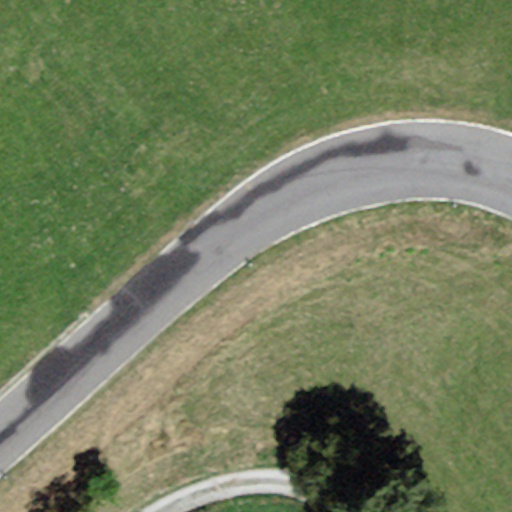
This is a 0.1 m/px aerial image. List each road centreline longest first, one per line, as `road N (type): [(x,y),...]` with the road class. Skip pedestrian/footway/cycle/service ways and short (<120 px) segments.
road 1 (unclassified): [(511,178),(450,164),(379,168),(287,198),(211,249),(0,436)]
road 2 (track): [(333,511),(307,489),(236,482),(174,511)]
